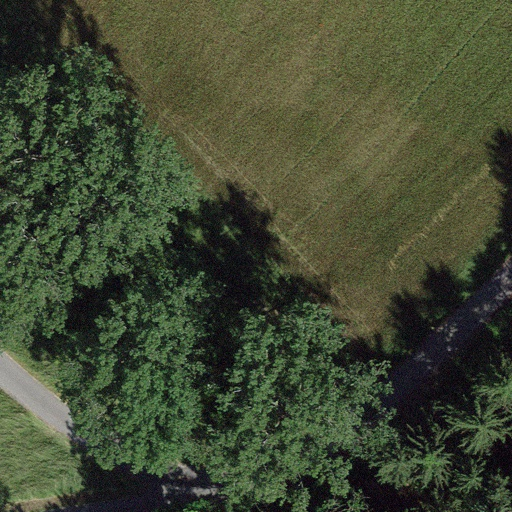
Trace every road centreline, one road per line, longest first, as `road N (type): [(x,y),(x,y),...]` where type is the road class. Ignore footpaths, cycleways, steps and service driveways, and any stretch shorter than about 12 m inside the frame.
road 1 (unclassified): [(160,493),(366,462),(511,346)]
road 2 (unclassified): [(160,493),(0,360)]
